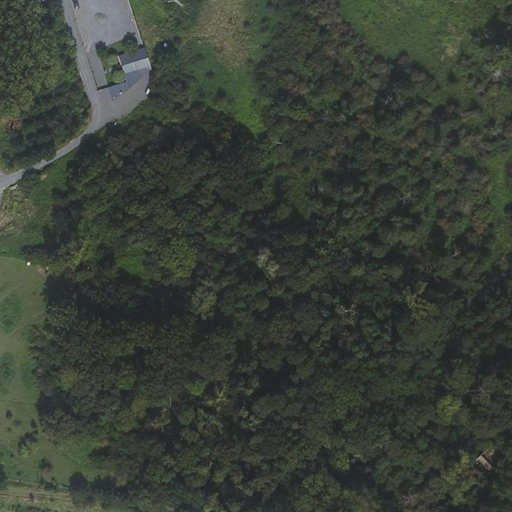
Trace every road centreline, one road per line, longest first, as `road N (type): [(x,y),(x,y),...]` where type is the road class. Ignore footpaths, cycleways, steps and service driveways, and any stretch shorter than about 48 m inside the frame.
road 1 (residential): [(0,183),(91,130),(94,94),(65,0)]
road 2 (track): [(159,511),(0,490)]
